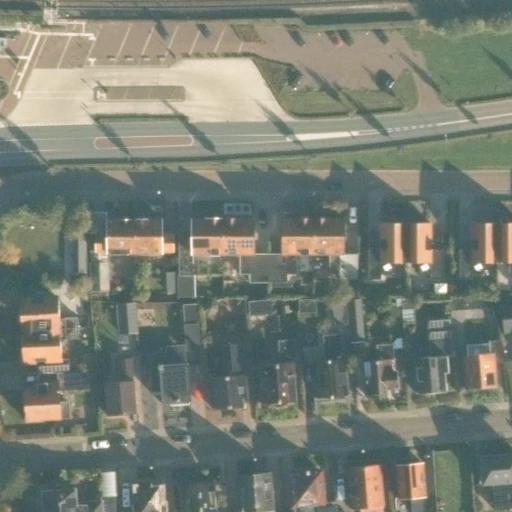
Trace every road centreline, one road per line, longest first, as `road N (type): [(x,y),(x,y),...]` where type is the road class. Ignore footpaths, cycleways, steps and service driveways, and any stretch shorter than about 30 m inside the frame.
road 1 (residential): [(0,465),(511,417)]
road 2 (unclassified): [(0,192),(45,180),(511,182)]
road 3 (primary): [(0,159),(356,141),(386,131)]
road 4 (primary): [(386,131),(354,124),(0,135)]
road 5 (primary): [(386,131),(511,114)]
